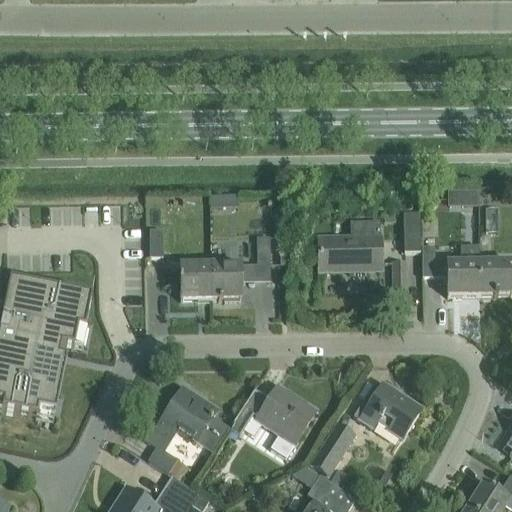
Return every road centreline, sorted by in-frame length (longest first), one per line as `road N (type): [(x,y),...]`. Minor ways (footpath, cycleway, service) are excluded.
road 1 (residential): [(70,482),(134,357),(437,344),(460,349),(482,384),(477,409),(414,511)]
road 2 (primary): [(0,126),(511,120)]
road 3 (unclassified): [(0,18),(511,17)]
